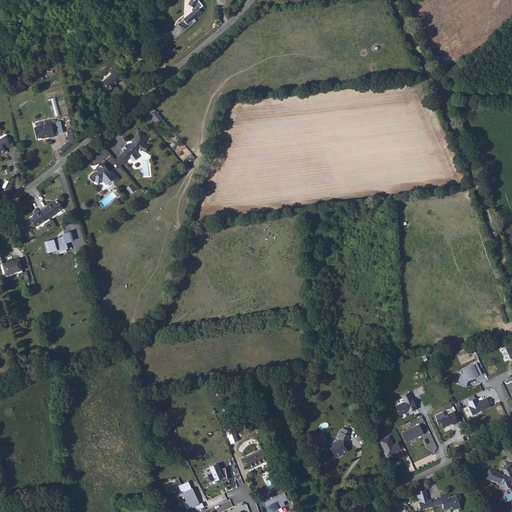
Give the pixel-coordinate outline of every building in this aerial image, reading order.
[(198,4),(198,2),(199,0),(188,0),(191,1),(188,5),(192,8),(190,10),(191,11),(176,23),(182,31),(192,23),(191,21),(200,14),(200,11),(202,9),(198,4)] [(119,85),(127,77),(119,67),(116,70),(116,72),(107,80),(115,89),(119,86),(119,85)] [(157,111),(152,115),(156,121),(161,116),(157,111)] [(37,129),(40,139),(46,138),(46,139),(51,138),(52,139),(59,138),(58,136),(55,124),(55,122),(48,123),(49,126),(37,129)] [(149,138),(139,133),(133,144),(130,147),(129,145),(124,150),(126,152),(132,159),(137,154),(140,152),(144,152),(147,153),(150,147),(145,144),(149,138)] [(10,149),(16,146),(11,136),(5,139),(5,141),(0,143),(0,156),(4,154),(5,156),(11,152),(10,149)] [(116,160),(121,167),(132,159),(126,152),(116,160)] [(100,167),(97,169),(99,171),(90,178),(90,181),(91,183),(93,183),(94,182),(97,187),(102,183),(105,188),(111,184),(116,180),(111,174),(110,175),(107,171),(107,169),(105,165),(101,168),(100,167)] [(132,183),(127,187),(131,193),(137,189),(132,183)] [(33,219),(30,221),(36,230),(46,224),(46,225),(55,219),(54,219),(64,212),(58,203),(54,205),(54,204),(48,209),(40,215),(39,214),(33,218),(33,219)] [(62,237),(44,243),(48,253),(57,250),(57,253),(69,249),(67,243),(74,241),(72,231),(61,234),(62,237)] [(8,278),(23,273),(19,263),(5,268),(8,278)] [(511,358),(511,340),(503,345),(510,358),(511,358)] [(457,383),(466,386),(468,381),(482,374),(477,363),(462,370),(464,374),(460,376),(457,383)] [(418,398),(415,393),(408,396),(411,403),(401,407),(405,415),(414,411),(415,413),(423,409),(419,398),(418,398)] [(472,416),(491,406),(487,398),(478,402),(476,398),(467,402),(469,406),(468,407),(472,416)] [(443,428),(458,422),(454,412),(445,416),(443,411),(434,415),(439,425),(441,424),(443,428)] [(407,442),(425,434),(420,424),(402,432),(407,442)] [(348,455),(355,452),(354,448),(352,449),(351,447),(354,443),(355,443),(358,437),(349,432),(345,438),(348,439),(347,442),(337,446),(338,449),(333,452),(336,458),(341,456),(342,457),(348,455)] [(387,457),(401,450),(398,442),(393,445),(389,436),(379,441),(387,457)] [(250,468),(268,460),(263,449),(245,457),(250,468)] [(220,470),(217,464),(210,467),(212,472),(207,474),(211,482),(221,478),(221,480),(228,479),(225,467),(220,470)] [(506,476),(494,471),(491,480),(507,486),(511,493),(511,492),(511,469),(510,471),(509,473),(511,477),(508,478),(506,476)] [(238,486),(244,484),(241,478),(235,480),(238,486)] [(192,489),(188,481),(178,486),(182,494),(183,493),(186,500),(183,502),(186,510),(195,506),(197,510),(204,507),(202,502),(199,504),(197,497),(195,498),(194,495),(192,496),(190,490),(192,489)] [(434,507),(431,499),(427,501),(424,491),(418,493),(421,503),(418,503),(420,511),(434,507)] [(288,500),(285,493),(264,503),(267,510),(268,509),(269,511),(285,505),(283,502),(288,500)] [(444,511),(461,508),(458,495),(450,497),(450,495),(431,499),(434,507),(442,504),(444,511)] [(230,499),(212,507),(214,511),(220,511),(233,506),(230,499)]
